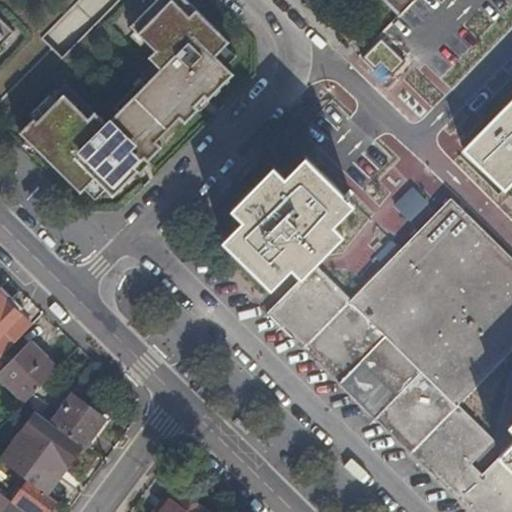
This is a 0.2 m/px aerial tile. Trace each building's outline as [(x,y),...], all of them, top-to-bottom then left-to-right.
[(227,43),(230,39),(190,0),(157,0),(133,24),(158,49),(151,55),(163,67),(151,80),(154,82),(124,112),(122,109),(109,122),(69,82),(56,95),(60,99),(40,119),(36,115),(22,130),(83,190),(97,176),(115,194),(140,168),(136,164),(145,155),(149,159),(163,145),(235,71),(224,61),(217,53),(227,43)] [(385,0),(401,15),(415,0),(385,0)] [(234,51),(227,43),(217,53),(224,61),(234,51)] [(511,101),(465,149),(506,189),(511,182),(511,101)] [(140,168),(149,159),(145,155),(136,164),(140,168)] [(244,221),(223,241),(271,288),(312,247),(322,257),(327,262),(348,240),(343,235),(333,226),(354,205),(348,200),(354,194),(350,190),(344,196),(306,158),(286,179),(274,167),(232,209),(244,221)] [(412,222),(433,203),(417,186),(396,205),(412,222)] [(351,302),(315,267),(279,303),(351,374),(386,338),(420,371),(385,407),(457,477),(493,440),(457,406),(511,349),(511,261),(450,201),(351,302)] [(0,361),(27,336),(0,308),(0,361)] [(0,379),(0,395),(18,414),(20,412),(26,406),(50,381),(24,355),(0,379)] [(68,404),(48,432),(78,454),(98,426),(68,404)] [(26,406),(20,412),(30,419),(35,422),(40,416),(26,406)] [(78,454),(48,432),(35,422),(30,419),(2,458),(56,498),(85,459),(78,454)] [(475,483),(468,490),(491,511),(511,511),(511,445),(511,447),(475,483)] [(45,511),(51,504),(22,482),(15,491),(9,499),(7,503),(19,511),(45,511)] [(5,496),(9,499),(15,491),(11,488),(5,496)] [(174,494),(161,511),(162,511),(167,511),(178,497),(174,494)] [(162,511),(161,511),(160,511),(199,511),(178,497),(167,511),(162,511)] [(19,511),(7,503),(5,506),(0,502),(0,511),(19,511)]
